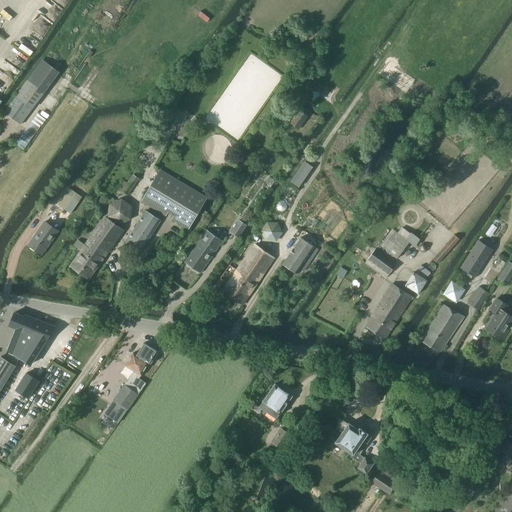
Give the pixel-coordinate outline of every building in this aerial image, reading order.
[(22,124),(59,71),(42,59),(16,95),(18,96),(6,112),(22,124)] [(299,110),(290,123),(299,130),(308,116),(299,110)] [(23,135),(21,134),(14,143),(24,150),(45,120),(37,115),(23,135)] [(299,187),(313,167),(304,161),(291,182),(299,187)] [(168,212),(174,216),(172,218),(188,227),(206,197),(160,170),(142,200),(167,215),(168,212)] [(127,183),(123,180),(117,188),(128,196),(140,179),(133,174),(127,183)] [(52,208),(58,212),(61,207),(71,214),(83,197),(70,188),(58,205),(55,203),(52,208)] [(122,199),(110,204),(109,217),(119,224),(131,219),(132,206),(122,199)] [(140,253),(161,220),(146,211),(126,243),(140,253)] [(74,246),(81,251),(71,265),(90,278),(123,231),(105,217),(86,244),(84,242),(83,244),(78,240),(74,246)] [(239,237),(247,225),(239,219),(231,232),(239,237)] [(267,221),(260,230),(265,241),(276,242),(283,233),(278,222),(267,221)] [(58,231),(45,222),(29,245),(42,254),(58,231)] [(201,272),(223,240),(207,229),(185,261),(201,272)] [(392,236),(389,234),(380,246),(398,259),(410,242),(395,231),(392,236)] [(438,263),(459,238),(455,234),(433,259),(438,263)] [(315,247),(301,237),(283,264),(297,273),(315,247)] [(476,276),(492,249),(479,240),(462,267),(476,276)] [(419,250),(420,251),(422,252),(424,253),(426,252),(427,251),(428,249),(428,247),(427,245),(425,244),(423,243),(421,244),(419,245),(419,248),(419,250)] [(243,304),(275,258),(254,244),(222,291),(243,304)] [(397,262),(375,248),(365,262),(387,278),(397,262)] [(507,286),(511,278),(511,263),(509,261),(497,280),(507,286)] [(414,272),(405,286),(419,294),(427,280),(414,272)] [(457,303),(466,289),(452,280),(443,294),(457,303)] [(393,284),(366,326),(385,339),(411,299),(412,300),(414,298),(393,284)] [(469,300),(471,301),(469,304),(478,310),(490,292),(479,285),(469,300)] [(485,329),(503,340),(510,330),(507,328),(511,321),(511,315),(505,311),(508,305),(497,297),(489,308),(495,313),(490,321),(485,329)] [(441,305),(442,306),(421,340),(441,351),(464,316),(442,303),(441,305)] [(15,312),(9,325),(16,328),(18,324),(31,329),(35,318),(29,316),(25,314),(24,316),(15,312)] [(21,354),(20,357),(31,364),(55,327),(35,318),(31,329),(21,354)] [(16,328),(8,349),(21,354),(31,329),(18,324),(16,328)] [(137,355),(134,353),(126,366),(141,375),(156,351),(144,343),(137,355)] [(0,355),(0,392),(17,366),(0,355)] [(125,385),(114,399),(109,406),(121,414),(126,407),(127,408),(146,383),(142,380),(140,383),(138,381),(141,376),(134,371),(124,384),(125,385)] [(27,373),(16,390),(29,398),(39,381),(27,373)] [(254,410),(259,413),(262,409),(277,419),(293,396),(275,384),(260,407),(257,405),(254,410)] [(350,456),(360,463),(357,467),(367,474),(374,464),(360,454),(372,437),(360,428),(359,429),(350,423),(348,424),(342,420),(337,428),(343,432),(336,442),(352,453),(350,456)] [(278,458),(292,434),(280,427),(266,450),(278,458)] [(511,442),(511,444),(507,441),(501,449),(511,457),(511,442)] [(488,455),(479,469),(488,474),(493,465),(496,467),(499,462),(488,455)] [(389,493),(396,483),(379,472),(373,481),(389,493)] [(511,489),(494,511),(509,511),(511,509),(511,489)] [(407,497),(398,491),(394,497),(403,503),(407,497)]
